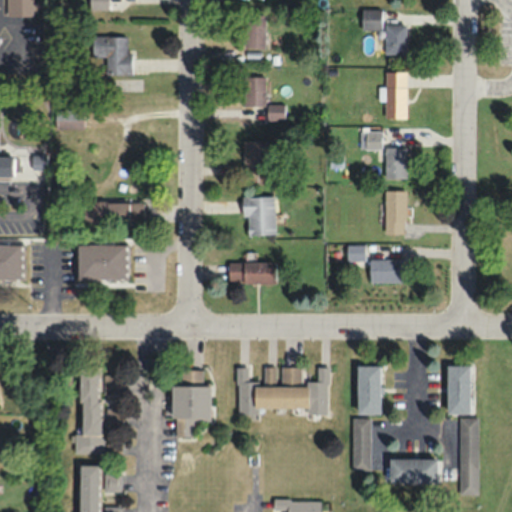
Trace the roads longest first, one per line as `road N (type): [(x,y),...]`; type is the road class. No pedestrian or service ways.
road 1 (residential): [(0,324),(511,321)]
road 2 (residential): [(188,326),(190,0)]
road 3 (residential): [(462,322),(464,0)]
